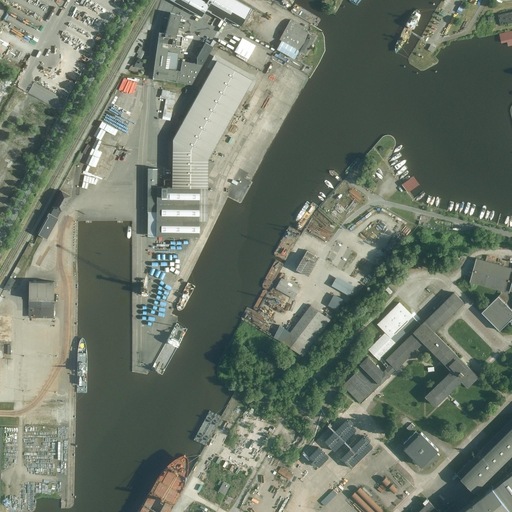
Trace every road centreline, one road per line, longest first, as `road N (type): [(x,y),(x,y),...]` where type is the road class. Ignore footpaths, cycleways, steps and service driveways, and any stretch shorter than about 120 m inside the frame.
road 1 (secondary): [(134,0),(0,240)]
road 2 (unclassified): [(0,290),(19,302),(17,477)]
road 3 (residential): [(163,0),(146,154)]
